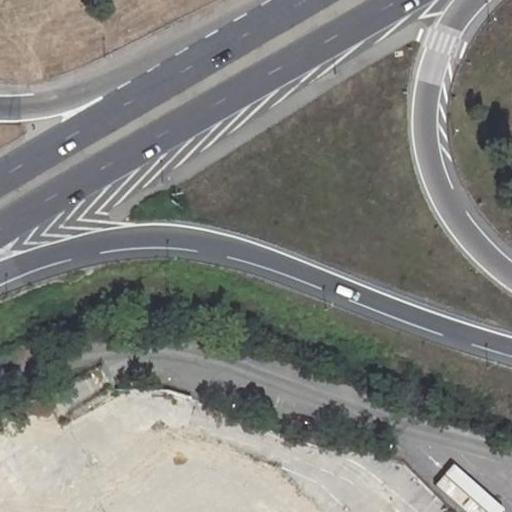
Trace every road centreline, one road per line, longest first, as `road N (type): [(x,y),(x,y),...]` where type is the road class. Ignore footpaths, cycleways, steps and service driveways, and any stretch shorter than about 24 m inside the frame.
road 1 (motorway): [(0,271),(70,248),(183,239),(228,247),(511,347)]
road 2 (secondary): [(0,230),(403,0)]
road 3 (motorway): [(511,275),(452,216),(430,172),(427,86),(470,0)]
road 4 (secondary): [(190,62),(0,178)]
road 5 (motorway): [(190,62),(62,99),(0,106)]
road 6 (primary): [(300,0),(190,62)]
